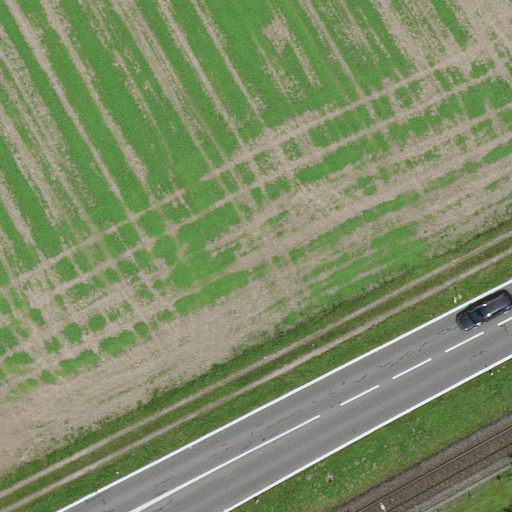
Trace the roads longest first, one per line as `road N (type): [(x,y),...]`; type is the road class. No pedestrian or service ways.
road 1 (track): [(511,252),(3,511)]
road 2 (primary): [(511,328),(156,511)]
